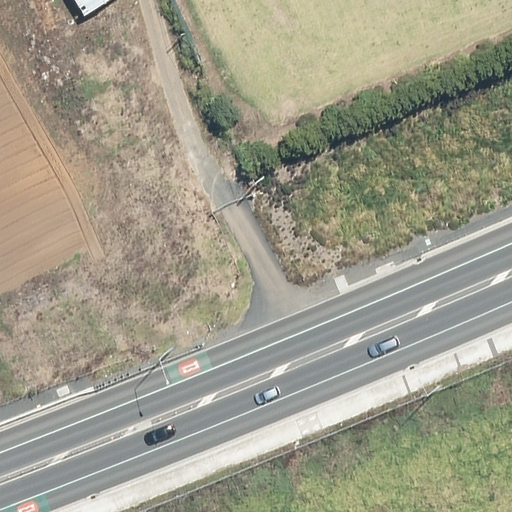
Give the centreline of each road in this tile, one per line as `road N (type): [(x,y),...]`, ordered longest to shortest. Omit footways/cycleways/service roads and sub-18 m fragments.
road 1 (trunk): [(511,288),(0,503)]
road 2 (trunk): [(0,454),(511,240)]
road 3 (track): [(313,373),(223,187),(150,0)]
